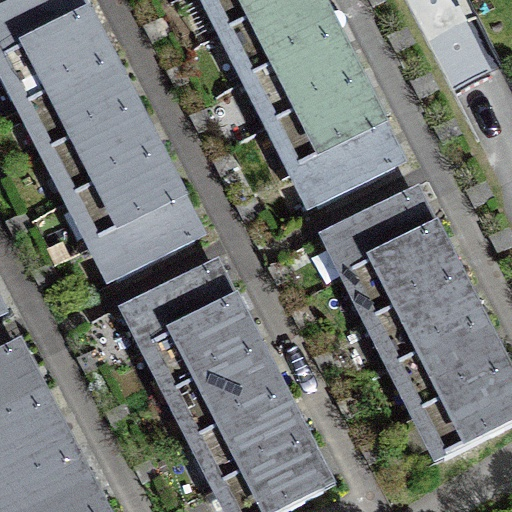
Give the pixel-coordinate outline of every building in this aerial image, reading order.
[(0,58),(2,63),(80,23),(68,0),(31,0),(0,16),(0,58)] [(209,0),(227,35),(295,0),(209,0)] [(250,81),(329,41),(308,0),(295,0),(227,35),(250,81)] [(26,109),(104,68),(80,23),(2,63),(26,109)] [(274,127),(352,87),(329,41),(250,81),(274,127)] [(49,155),(127,114),(104,68),(26,109),(49,155)] [(297,173),(376,133),(352,87),(274,127),(297,173)] [(73,200),(151,160),(127,114),(49,155),(73,200)] [(376,133),(297,173),(316,211),(395,171),(376,133)] [(96,246),(175,206),(151,160),(73,200),(96,246)] [(350,277),(428,237),(409,199),(330,239),(350,277)] [(175,206),(96,246),(116,284),(194,244),(175,206)] [(373,323),(451,283),(428,237),(350,277),(373,323)] [(150,350),(228,309),(208,271),(130,311),(150,350)] [(396,369),(475,329),(451,283),(373,323),(396,369)] [(173,396),(252,355),(228,309),(150,350),(173,396)] [(420,415),(498,375),(475,329),(396,369),(420,415)] [(0,427),(40,407),(11,351),(0,356),(0,427)] [(197,441),(275,401),(252,355),(173,396),(197,441)] [(511,401),(498,375),(420,415),(444,462),(511,426),(511,401)] [(220,487),(299,447),(275,401),(197,441),(220,487)] [(0,496),(69,461),(40,407),(0,427),(0,496)] [(299,447),(220,487),(232,511),(287,511),(323,494),(299,447)] [(0,511),(95,511),(69,461),(0,496),(0,511)]
